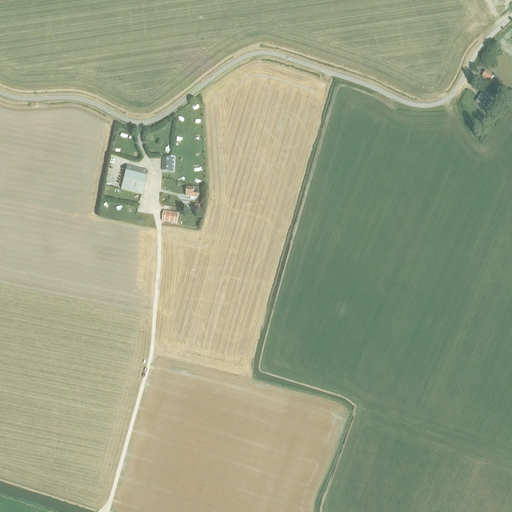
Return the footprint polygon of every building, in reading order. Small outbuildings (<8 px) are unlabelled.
[(500,78),(497,76),(494,74),(492,77),(485,72),(482,77),(490,82),(493,77),(498,81),(500,78)] [(484,91),(476,102),(493,115),(501,103),(484,91)] [(173,171),(174,158),(171,158),(163,157),(162,171),(170,171),(173,171)] [(123,179),(121,189),(142,195),(144,184),(148,171),(127,166),(123,179)] [(185,196),(190,197),(190,199),(194,200),(194,198),(198,198),(198,194),(194,193),(194,189),(187,187),(185,196)] [(164,211),(162,222),(177,224),(179,214),(164,211)]
